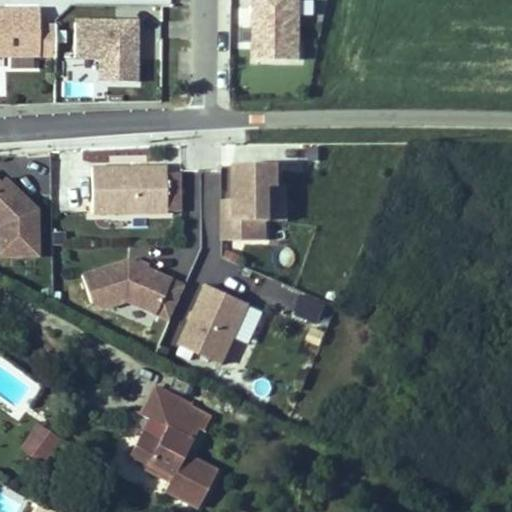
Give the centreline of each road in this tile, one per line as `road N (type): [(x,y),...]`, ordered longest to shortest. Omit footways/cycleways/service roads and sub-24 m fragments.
road 1 (unclassified): [(511,111),(206,118)]
road 2 (unclassified): [(206,118),(0,130)]
